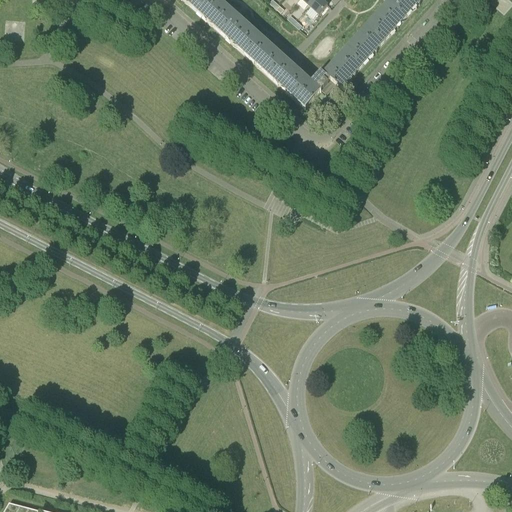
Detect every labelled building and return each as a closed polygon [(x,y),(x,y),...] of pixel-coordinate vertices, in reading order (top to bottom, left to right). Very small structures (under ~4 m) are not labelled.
[(311,84),(234,15),(217,0),(181,0),(305,112),(331,83),(341,92),(423,0),(391,0),(323,76),(321,73),(311,84)] [(300,0),(310,9),(317,0),(300,0)] [(319,17),(327,7),(319,0),(317,0),(310,9),(319,17)] [(275,10),(278,6),(272,1),(269,5),(275,10)] [(281,15),(284,12),(278,6),(275,10),(281,15)] [(293,26),(296,23),(291,18),(287,21),(293,26)] [(299,32),(302,28),(296,23),(293,26),(299,32)]
